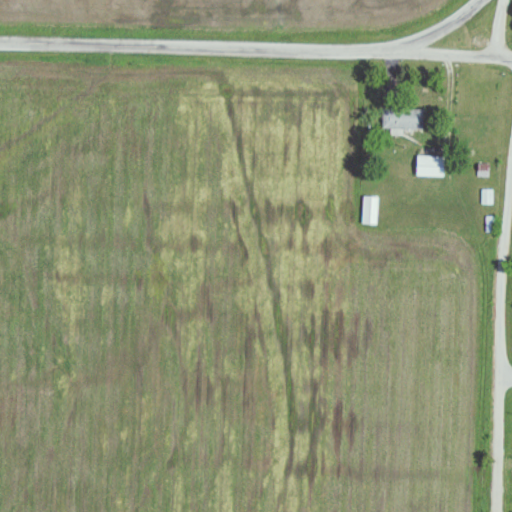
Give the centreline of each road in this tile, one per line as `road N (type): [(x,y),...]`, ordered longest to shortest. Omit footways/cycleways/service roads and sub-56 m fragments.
road 1 (residential): [(511,61),(0,46)]
road 2 (residential): [(510,61),(500,511)]
road 3 (residential): [(382,58),(428,44),(492,0)]
